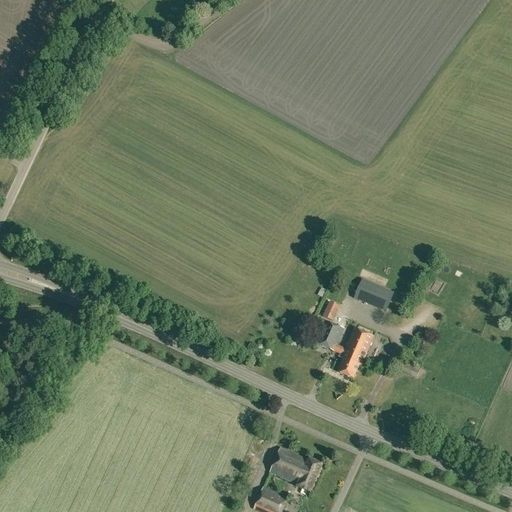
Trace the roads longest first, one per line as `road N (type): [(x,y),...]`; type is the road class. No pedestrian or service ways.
road 1 (primary): [(511,492),(0,266)]
road 2 (unclassified): [(0,219),(106,0)]
